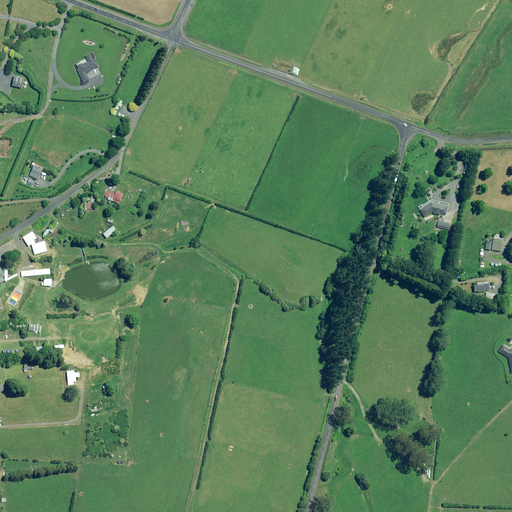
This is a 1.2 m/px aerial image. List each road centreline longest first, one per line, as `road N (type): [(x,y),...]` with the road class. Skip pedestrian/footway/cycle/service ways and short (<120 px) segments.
road 1 (unclassified): [(407,125),(307,511)]
road 2 (unclassified): [(0,238),(118,157),(172,38)]
road 3 (unclassified): [(172,38),(407,125)]
road 4 (track): [(0,341),(84,340),(75,418),(0,425)]
